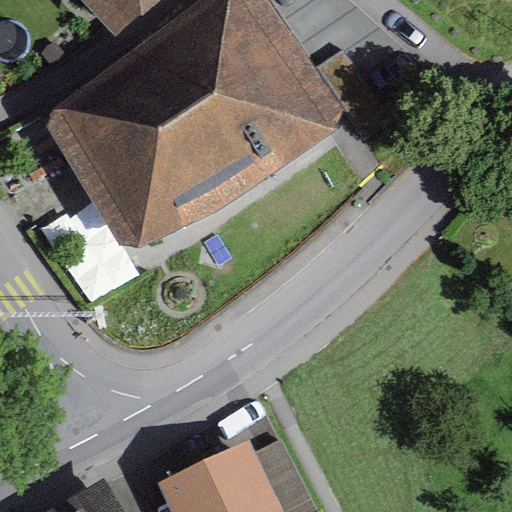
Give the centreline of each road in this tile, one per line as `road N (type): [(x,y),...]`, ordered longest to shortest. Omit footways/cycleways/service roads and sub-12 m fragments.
road 1 (residential): [(511,118),(324,301),(110,430)]
road 2 (residential): [(0,268),(110,430)]
road 3 (residential): [(110,430),(0,482)]
